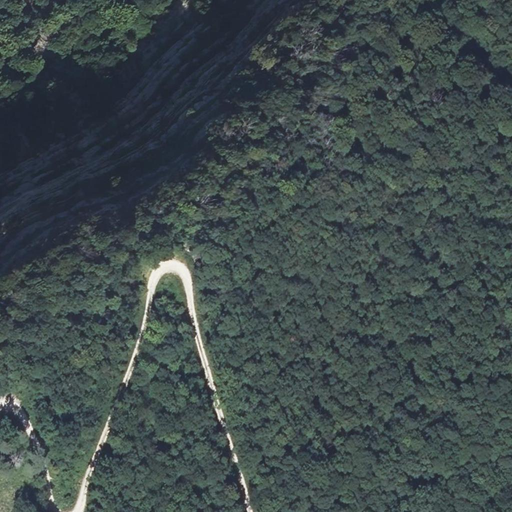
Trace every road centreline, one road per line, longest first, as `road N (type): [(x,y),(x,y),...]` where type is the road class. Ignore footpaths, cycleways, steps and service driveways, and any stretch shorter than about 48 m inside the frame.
road 1 (track): [(79,511),(158,281),(176,266),(186,273),(248,511)]
road 2 (track): [(0,410),(21,413),(58,511)]
